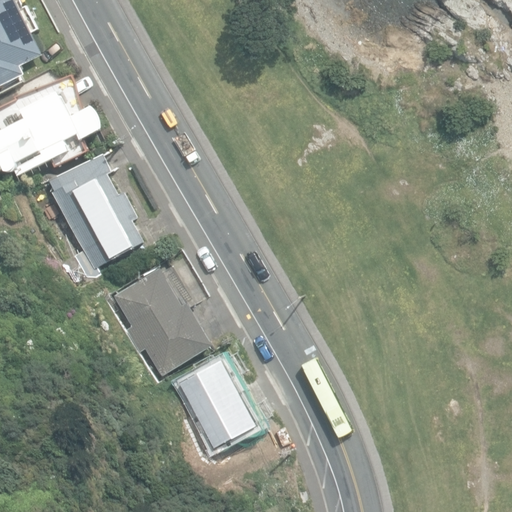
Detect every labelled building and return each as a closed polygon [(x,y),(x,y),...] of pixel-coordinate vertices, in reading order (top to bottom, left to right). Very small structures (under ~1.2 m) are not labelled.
[(0,0),(0,86),(26,73),(23,65),(44,55),(16,0),(0,0)] [(59,167),(91,151),(85,139),(109,128),(97,104),(85,110),(79,97),(81,96),(77,88),(80,87),(75,76),(37,95),(34,90),(17,99),(18,102),(0,111),(0,173),(9,168),(11,171),(13,170),(14,172),(19,170),(22,176),(55,159),(59,167)] [(78,255),(88,277),(103,271),(101,267),(149,244),(138,220),(142,218),(130,192),(124,195),(113,173),(116,172),(107,154),(53,180),(58,192),(57,192),(85,252),(78,255)] [(148,348),(164,375),(215,344),(190,303),(187,305),(164,267),(117,295),(134,325),(128,329),(141,352),(148,348)] [(183,381),(217,446),(261,424),(227,359),(183,381)]
